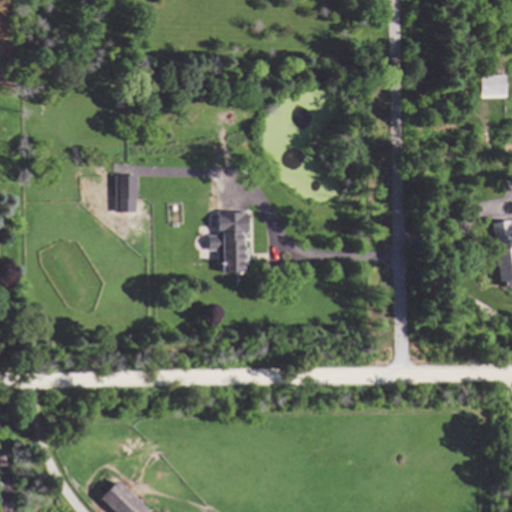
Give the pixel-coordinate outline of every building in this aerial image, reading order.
[(509,78),(479,78),(479,99),(509,99),(509,78)] [(115,178),(115,215),(138,215),(138,178),(115,178)] [(249,277),(251,216),(215,215),(214,237),(206,237),(205,251),(219,252),(218,276),(249,277)] [(511,246),(511,224),(492,224),(492,246),(511,246)] [(95,498),(109,511),(143,511),(144,511),(112,481),(95,498)]
